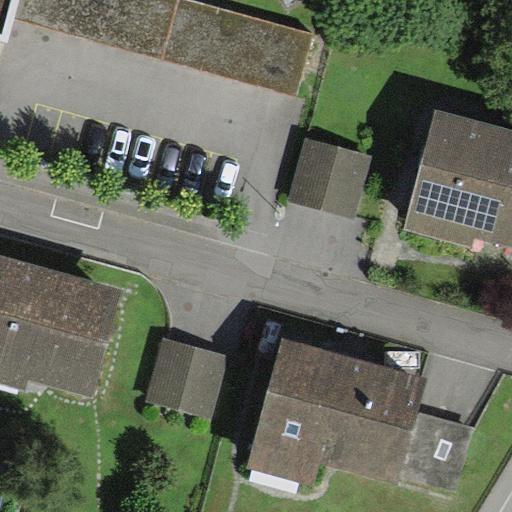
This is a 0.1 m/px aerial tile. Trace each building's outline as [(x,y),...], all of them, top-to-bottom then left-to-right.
[(0,0),(0,40),(8,42),(14,18),(19,0),(0,0)] [(315,34),(189,0),(19,0),(14,18),(298,94),(315,34)] [(511,129),(437,110),(419,174),(404,229),(471,247),(474,239),(511,249),(511,129)] [(373,156),(307,137),(289,200),(355,219),(373,156)] [(124,291),(0,255),(0,383),(26,391),(29,380),(95,398),(124,291)] [(228,354),(164,337),(147,401),(211,418),(228,354)] [(333,354),(281,341),(248,469),(313,485),(318,464),(399,485),(400,481),(418,411),(427,378),(333,354)] [(473,427),(418,411),(400,481),(454,497),(473,427)]
